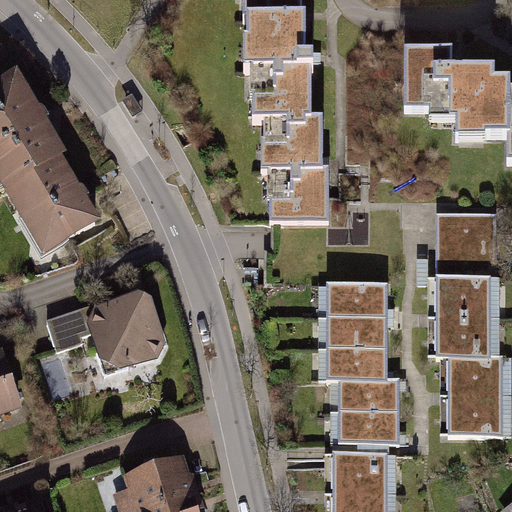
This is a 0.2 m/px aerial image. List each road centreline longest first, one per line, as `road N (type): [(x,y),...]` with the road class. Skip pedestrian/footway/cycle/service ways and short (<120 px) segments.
road 1 (residential): [(257,511),(182,235),(110,109),(9,0)]
road 2 (residential): [(343,0),(374,18),(467,17),(492,0)]
